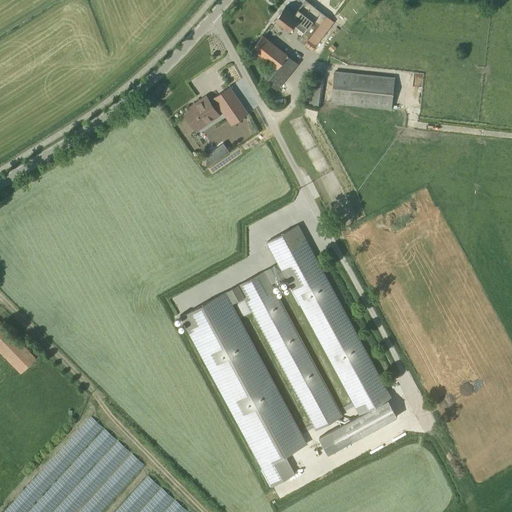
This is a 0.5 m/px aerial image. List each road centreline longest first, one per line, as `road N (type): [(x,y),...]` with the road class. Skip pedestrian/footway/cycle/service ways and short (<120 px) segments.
road 1 (unknown): [(320,222),(451,465),(468,511)]
road 2 (tertiary): [(0,184),(125,101),(211,19)]
road 3 (unclassified): [(303,185),(211,19)]
road 4 (track): [(0,295),(93,390)]
